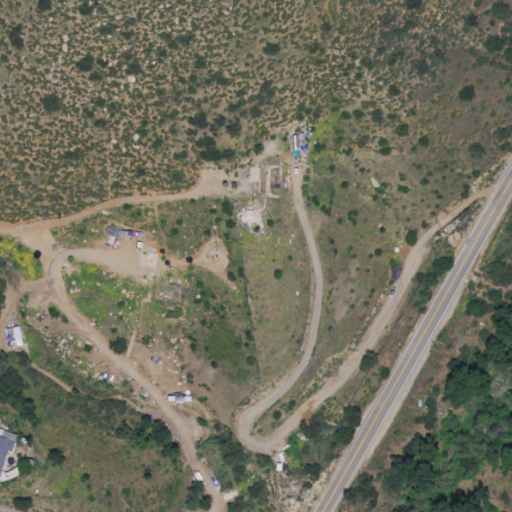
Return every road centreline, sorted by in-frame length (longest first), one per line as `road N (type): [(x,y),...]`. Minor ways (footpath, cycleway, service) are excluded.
road 1 (residential): [(506,191),(470,203),(428,236),(368,353),(212,501),(210,511)]
road 2 (secondary): [(331,511),(511,182)]
